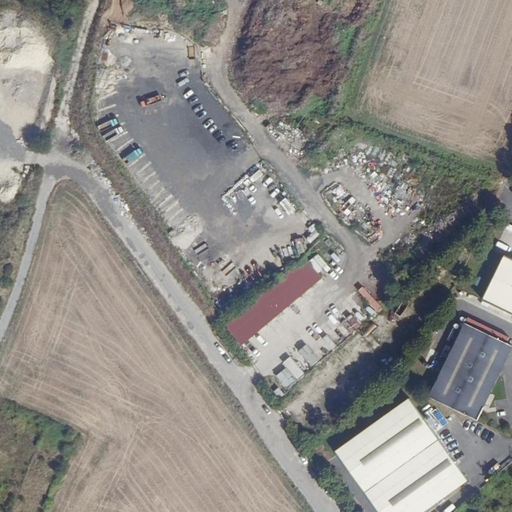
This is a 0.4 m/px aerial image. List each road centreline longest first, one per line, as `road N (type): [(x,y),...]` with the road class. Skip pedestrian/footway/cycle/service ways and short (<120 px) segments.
road 1 (unclassified): [(52,172),(69,165),(95,188),(334,511)]
road 2 (track): [(64,166),(61,143),(98,0)]
road 3 (residential): [(0,329),(52,172)]
